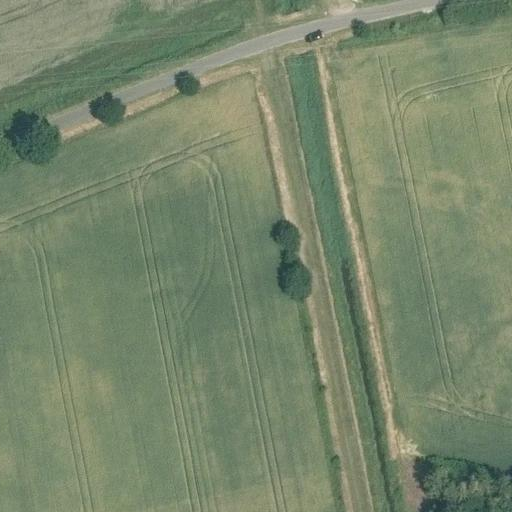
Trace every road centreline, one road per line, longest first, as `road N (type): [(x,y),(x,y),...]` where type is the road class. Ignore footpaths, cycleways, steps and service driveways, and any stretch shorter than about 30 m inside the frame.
road 1 (track): [(273,40),(358,511)]
road 2 (unclassified): [(0,149),(273,40),(409,0)]
